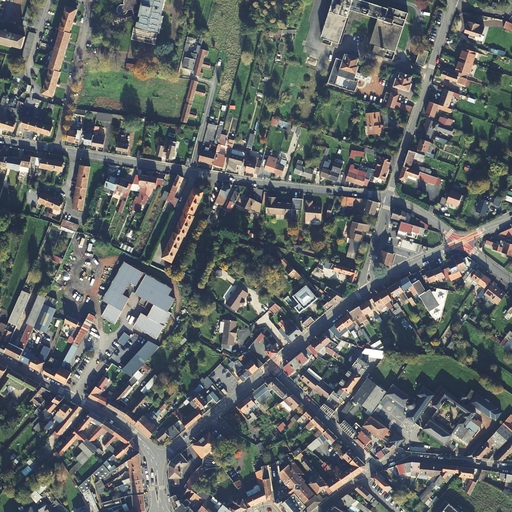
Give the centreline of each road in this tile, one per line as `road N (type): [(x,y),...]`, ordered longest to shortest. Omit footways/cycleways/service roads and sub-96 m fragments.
road 1 (residential): [(388,198),(454,0)]
road 2 (residential): [(190,173),(388,198)]
road 3 (tertiary): [(153,459),(115,419),(0,358)]
road 4 (unknown): [(320,0),(316,49),(365,42),(398,52),(407,69),(429,76)]
road 5 (residential): [(58,149),(90,9),(82,0)]
road 6 (tertiary): [(153,459),(271,365)]
road 7 (residential): [(374,466),(271,365)]
road 8 (tertiary): [(511,468),(404,456),(374,466)]
road 9 (residential): [(58,149),(190,173)]
road 10 (tertiary): [(271,365),(372,285)]
road 11 (residential): [(190,173),(220,53)]
